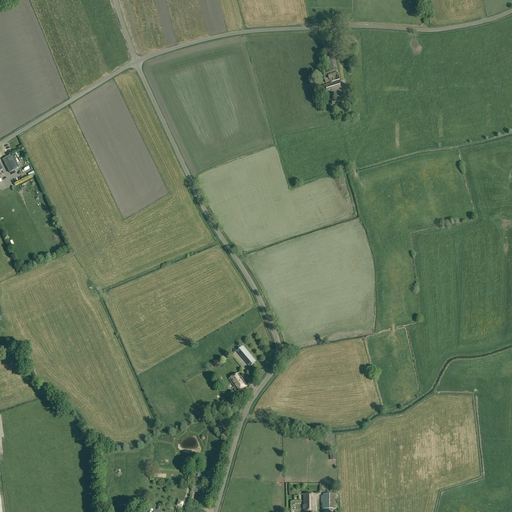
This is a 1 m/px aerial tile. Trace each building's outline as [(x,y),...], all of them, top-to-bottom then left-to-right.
[(337,68),(334,56),(324,58),(328,71),(337,68)] [(326,85),(322,86),(326,97),(343,92),(337,72),(328,75),(329,80),(325,81),(326,85)] [(3,160),(8,171),(9,173),(17,169),(10,156),(3,160)] [(238,374),(229,380),(238,392),(246,386),(238,374)] [(214,473),(196,468),(195,474),(213,478),(214,473)] [(208,488),(193,484),(191,492),(205,496),(208,488)] [(336,510),(336,494),(323,494),(323,510),(336,510)] [(315,511),(316,504),(315,495),(304,495),(303,511),(315,511)]
